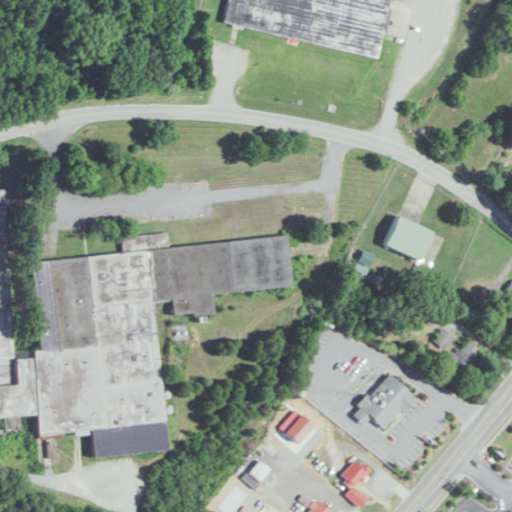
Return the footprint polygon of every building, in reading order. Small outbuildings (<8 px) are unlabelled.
[(380,55),(390,0),(227,0),(222,25),(380,55)] [(26,260),(32,358),(12,359),(2,189),(0,189),(0,417),(35,415),(36,435),(91,432),(92,455),(164,451),(155,302),(170,301),(171,315),(214,312),(212,291),(290,286),(287,237),(167,245),(166,233),(120,236),(121,254),(26,260)] [(421,258),(431,229),(395,216),(385,246),(421,258)] [(443,350),(453,336),(442,328),(432,343),(443,350)] [(446,359),(460,374),(480,355),(466,340),(446,359)] [(351,412),(363,423),(370,416),(385,430),(415,398),(388,373),(351,412)] [(250,474),(260,480),(269,468),(259,461),(250,474)] [(353,485),(366,473),(355,461),(342,473),(353,485)] [(346,494),(359,506),(366,498),(353,486),(346,494)]
